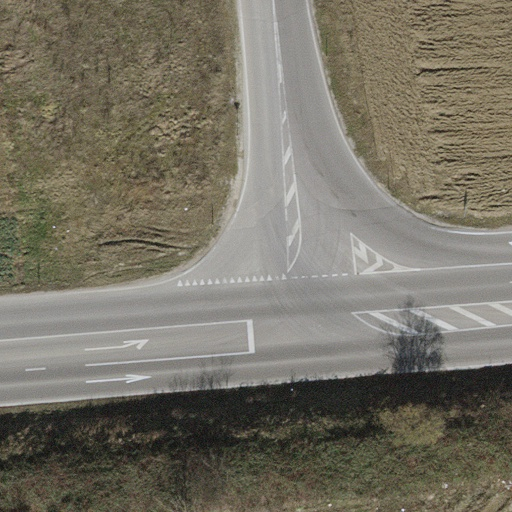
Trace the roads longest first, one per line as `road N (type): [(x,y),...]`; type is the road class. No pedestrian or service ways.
road 1 (primary): [(332,313),(0,344)]
road 2 (unclassified): [(292,0),(332,313)]
road 3 (primary): [(511,300),(332,313)]
